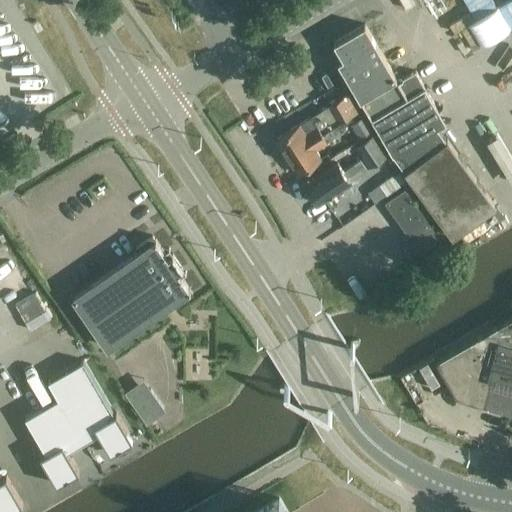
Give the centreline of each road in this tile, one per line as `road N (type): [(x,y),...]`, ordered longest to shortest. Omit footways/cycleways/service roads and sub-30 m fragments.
road 1 (tertiary): [(434,483),(355,425),(145,102)]
road 2 (unclassified): [(145,102),(326,0)]
road 3 (unclassified): [(0,184),(145,102)]
road 4 (tertiary): [(145,102),(75,0)]
